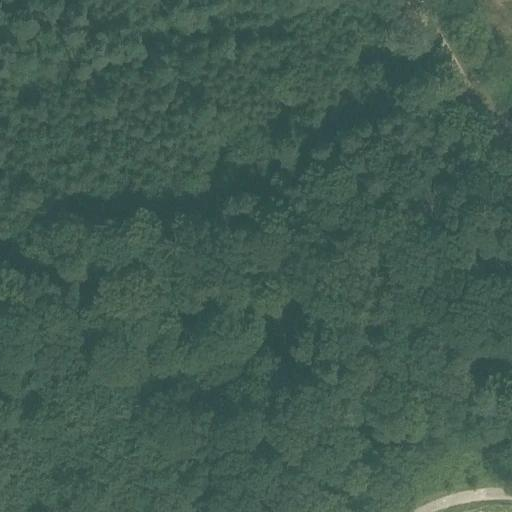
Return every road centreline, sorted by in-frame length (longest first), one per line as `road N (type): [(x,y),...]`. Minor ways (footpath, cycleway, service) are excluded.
road 1 (track): [(0,289),(511,353)]
road 2 (track): [(511,97),(441,0)]
